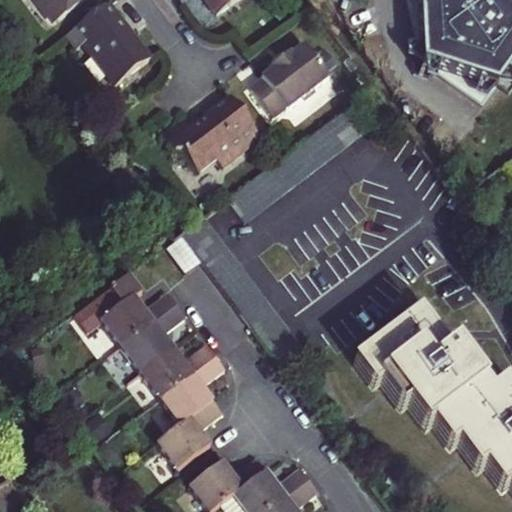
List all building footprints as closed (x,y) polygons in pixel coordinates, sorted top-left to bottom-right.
[(41,0),(33,0),(53,27),(58,23),(41,0)] [(41,0),(58,23),(85,3),(82,0),(41,0)] [(201,0),(215,18),(238,0),(201,0)] [(511,0),(404,0),(421,67),(481,110),(511,67),(511,0)] [(107,8),(65,40),(75,54),(82,48),(113,90),(148,64),(107,8)] [(260,84),(248,93),(270,122),(281,113),(282,114),(326,82),(301,50),(289,59),(287,57),(265,74),(266,76),(258,82),(260,84)] [(247,142),(255,136),(229,102),(189,132),(182,123),(161,140),(174,157),(181,158),(197,179),(216,165),(222,173),(253,150),(247,142)] [(357,108),(228,205),(244,227),(373,130),(357,108)] [(253,150),(261,144),(255,136),(247,142),(253,150)] [(306,360),(204,226),(181,242),(189,253),(197,263),(201,269),(283,377),(306,360)] [(174,246),(164,253),(185,281),(201,269),(197,263),(189,253),(181,242),(180,241),(174,246)] [(120,352),(176,309),(167,297),(144,315),(134,301),(143,295),(130,279),(74,320),(87,337),(101,326),(120,352)] [(120,352),(140,378),(172,353),(162,338),(185,320),(176,309),(120,352)] [(511,400),(505,392),(491,402),(455,355),(449,360),(419,319),(354,368),(366,384),(372,379),(384,395),(391,390),(418,426),(425,421),(443,445),(449,440),(461,456),(468,451),(495,488),(501,483),(511,496),(511,400)] [(140,378),(159,405),(215,362),(206,349),(182,367),(172,353),(140,378)] [(215,362),(159,405),(179,431),(212,406),(201,391),(224,373),(215,362)] [(175,475),(210,450),(199,435),(222,418),(212,406),(179,431),(155,449),(175,475)] [(188,493),(202,511),(217,511),(218,511),(231,502),(265,476),(255,463),(232,480),(222,467),(188,493)] [(0,464),(0,488),(11,482),(0,464)] [(272,511),(307,486),(299,473),(276,490),(265,476),(231,502),(218,511),(217,511),(272,511)] [(297,511),(316,498),(307,486),(272,511),(297,511)]
